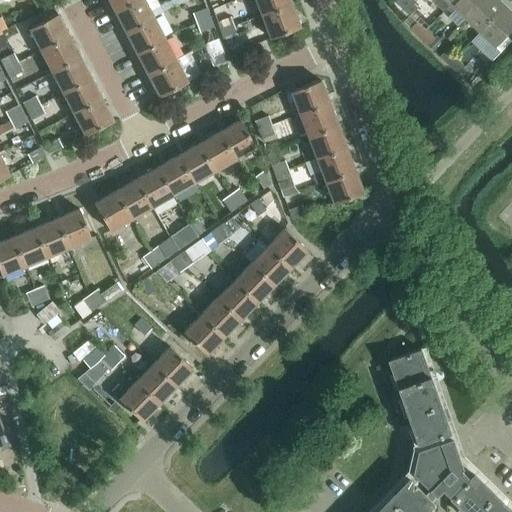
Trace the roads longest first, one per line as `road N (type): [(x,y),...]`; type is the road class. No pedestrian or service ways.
road 1 (residential): [(93,511),(391,209)]
road 2 (residential): [(142,141),(338,52)]
road 3 (residential): [(511,366),(391,209)]
road 4 (residential): [(391,209),(338,52)]
road 5 (residential): [(0,202),(142,141)]
road 6 (residential): [(75,6),(142,141)]
